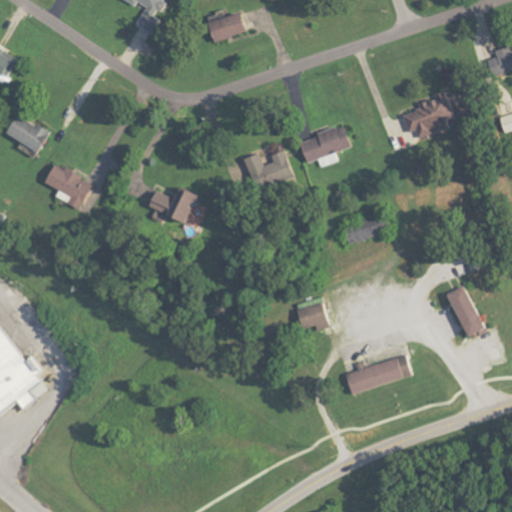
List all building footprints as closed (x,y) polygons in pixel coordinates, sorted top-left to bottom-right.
[(141,25),(155,34),(176,0),(129,0),(140,7),(143,3),(152,8),(141,25)] [(253,34),(248,14),(216,23),(221,42),(253,34)] [(0,69),(15,78),(23,62),(8,54),(10,49),(0,43),(0,69)] [(511,71),(511,47),(500,52),(502,58),(492,61),(497,77),(511,71)] [(454,128),(452,121),(460,118),(452,96),(405,113),(416,142),(454,128)] [(43,153),(55,133),(25,115),(13,135),(43,153)] [(358,148),(351,126),(306,141),(313,163),(358,148)] [(434,173),(431,162),(419,165),(421,176),(434,173)] [(51,183),(89,203),(98,184),(60,165),(51,183)] [(153,208),(193,223),(204,194),(185,188),(181,199),(159,191),(153,208)] [(476,339),(493,330),(470,286),(453,295),(476,339)] [(302,310),(306,330),(321,327),(322,331),(334,328),(329,304),(302,310)] [(0,356),(2,359),(18,349),(40,400),(0,440),(0,356)]
